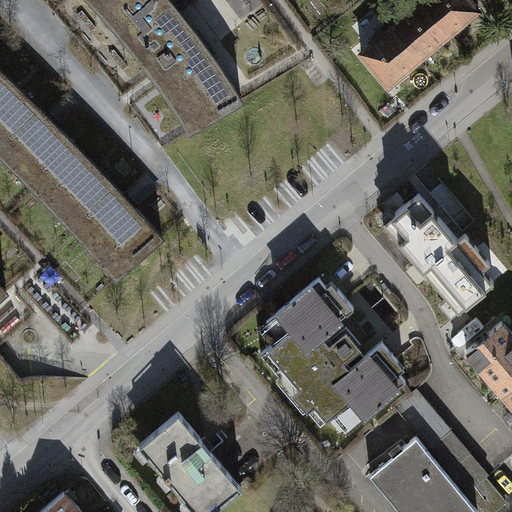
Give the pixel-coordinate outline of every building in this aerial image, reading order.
[(127,24),(156,0),(106,0),(118,13),(127,24)] [(170,0),(156,0),(127,24),(149,51),(164,71),(203,43),(188,22),(174,4),(170,0)] [(473,0),(422,0),(422,1),(449,34),(480,8),(473,0)] [(420,58),(449,34),(422,1),(392,25),(420,58)] [(389,84),(420,58),(392,25),(361,51),(389,84)] [(203,43),(164,71),(183,97),(201,125),(242,100),(233,85),(222,69),(213,56),(203,43)] [(0,136),(43,179),(79,148),(39,107),(0,69),(0,136)] [(317,113),(294,141),(318,160),(341,133),(317,113)] [(162,236),(79,148),(43,179),(126,269),(162,236)] [(459,311),(494,281),(483,268),(490,261),(466,232),(458,238),(419,192),(384,222),(459,311)] [(316,276),(264,319),(277,335),(258,351),(280,377),(286,373),(311,403),(305,408),(317,423),(337,406),(351,423),(405,377),(392,362),(397,358),(382,340),(354,363),(347,354),(360,343),(345,325),(328,340),(321,332),(353,305),(337,286),(330,293),(316,276)] [(467,350),(504,394),(511,386),(511,331),(502,320),(467,350)] [(408,418),(427,402),(415,389),(397,405),(408,418)] [(427,402),(408,418),(432,445),(450,428),(427,402)] [(175,411),(135,444),(192,511),(204,511),(237,484),(175,411)] [(450,428),(432,445),(469,488),(485,475),(488,472),(450,428)] [(416,435),(370,474),(402,511),(470,511),(477,507),(465,492),(416,435)] [(485,475),(469,488),(465,492),(477,507),(481,511),(490,511),(506,499),(485,475)] [(83,511),(65,490),(38,511),(83,511)]
